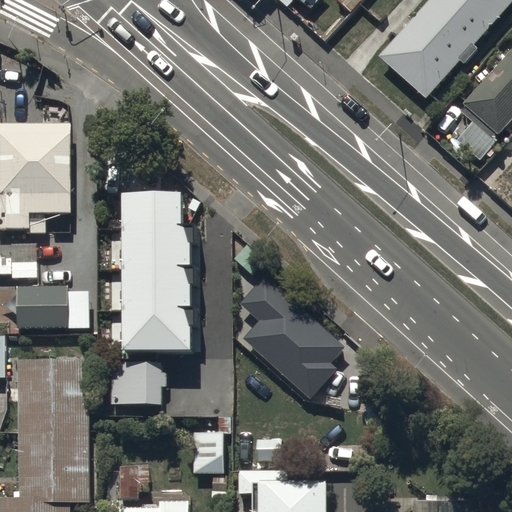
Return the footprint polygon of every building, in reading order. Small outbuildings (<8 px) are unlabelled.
[(290,0),(304,11),(313,0),(290,0)] [(343,0),(337,8),(350,20),(367,0),(343,0)] [(511,0),(440,0),(381,66),(427,107),(511,11),(511,0)] [(459,150),(480,168),(511,132),(511,68),(470,115),(481,125),(459,150)] [(73,218),(71,125),(0,126),(0,182),(2,183),(3,213),(0,212),(0,234),(48,234),(48,218),(73,218)] [(182,199),(128,200),(129,353),(188,353),(188,329),(200,329),(200,314),(188,314),(188,289),(201,288),(201,271),(189,271),(188,247),(200,247),(200,231),(182,231),(182,199)] [(12,285),(32,285),(38,285),(37,248),(13,249),(13,262),(0,261),(0,281),(12,281),(12,285)] [(345,347),(267,277),(241,306),(260,323),(244,341),(311,400),(337,371),(329,364),(345,347)] [(22,290),(22,329),(70,328),(70,289),(22,290)] [(123,370),(113,370),(114,414),(163,413),(162,396),(168,396),(167,370),(153,371),(153,365),(123,366),(123,370)] [(21,500),(4,500),(4,511),(74,511),(75,505),(94,504),(93,366),(20,366),(21,500)] [(225,436),(197,436),(197,474),(225,475),(225,436)] [(150,466),(122,466),(122,501),(139,501),(139,491),(150,491),(150,466)] [(329,511),(330,487),(291,487),(291,472),(240,472),(240,499),(254,499),(254,511),(329,511)] [(195,511),(196,503),(192,503),(192,500),(162,501),(162,506),(121,507),(121,511),(195,511)] [(474,511),(475,500),(417,502),(417,511),(474,511)]
